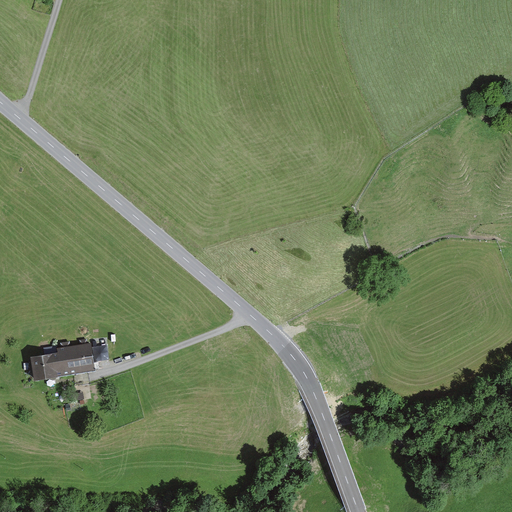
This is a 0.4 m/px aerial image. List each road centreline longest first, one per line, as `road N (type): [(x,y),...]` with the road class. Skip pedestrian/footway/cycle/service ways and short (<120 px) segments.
road 1 (tertiary): [(358,511),(310,385),(285,348),(0,102)]
road 2 (track): [(89,379),(248,313)]
road 3 (track): [(18,117),(61,0)]
